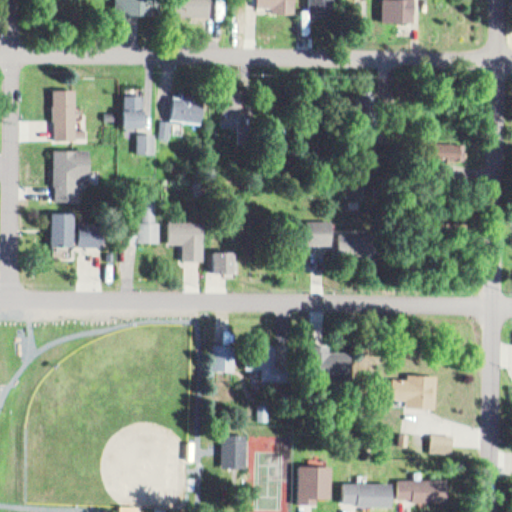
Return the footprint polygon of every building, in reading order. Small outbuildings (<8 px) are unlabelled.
[(112,0),(112,10),(151,12),(151,0),(112,0)] [(177,0),(177,12),(207,13),(207,0),(177,0)] [(213,0),(214,19),(235,19),(234,0),(213,0)] [(248,0),(248,6),(294,8),(294,0),(248,0)] [(309,0),(310,11),(333,11),(333,0),(309,0)] [(382,0),(382,18),(412,19),(412,0),(382,0)] [(215,81),(214,109),(239,109),(239,81),(215,81)] [(47,83),(47,133),(70,134),(70,129),(82,129),(82,121),(70,121),(70,83),(47,83)] [(119,87),(118,120),(137,121),(138,104),(135,104),(136,88),(119,87)] [(169,89),(165,112),(195,117),(199,95),(169,89)] [(154,132),(155,113),(165,113),(165,132),(154,132)] [(131,128),(131,148),(149,148),(149,128),(131,128)] [(461,138),(459,158),(430,155),(432,138),(447,139),(448,136),(461,138)] [(84,144),(40,144),(39,194),(72,194),(73,172),(83,172),(84,144)] [(156,236),(157,216),(150,216),(150,189),(135,189),(134,236),(156,236)] [(44,208),(44,240),(64,240),(65,209),(44,208)] [(72,214),(72,239),(96,239),(97,215),(72,214)] [(301,215),(301,244),(330,244),(330,250),(357,250),(357,227),(327,227),(327,215),(301,215)] [(198,216),(165,216),(165,237),(179,237),(179,254),(198,254),(198,216)] [(229,246),(229,266),(207,266),(207,246),(229,246)] [(207,338),(206,364),(229,365),(230,340),(207,338)] [(241,338),(271,340),(269,376),(252,375),(253,362),(240,362),(241,338)] [(342,346),(340,375),(297,373),(298,344),(342,346)] [(403,372),(403,367),(432,369),(430,403),(401,401),(402,394),(390,393),(391,371),(403,372)] [(450,428),(449,441),(431,440),(431,427),(450,428)] [(239,429),(239,461),(218,461),(218,428),(239,429)] [(407,428),(407,439),(395,439),(396,428),(407,428)] [(452,434),(430,434),(430,452),(452,452),(452,434)] [(292,497),(294,460),(325,461),(324,492),(310,491),(310,497),(292,497)] [(393,472),(442,474),(442,496),(409,495),(409,491),(392,490),(393,472)] [(338,476),(385,476),(384,499),(352,499),(352,495),(338,495),(338,476)]
